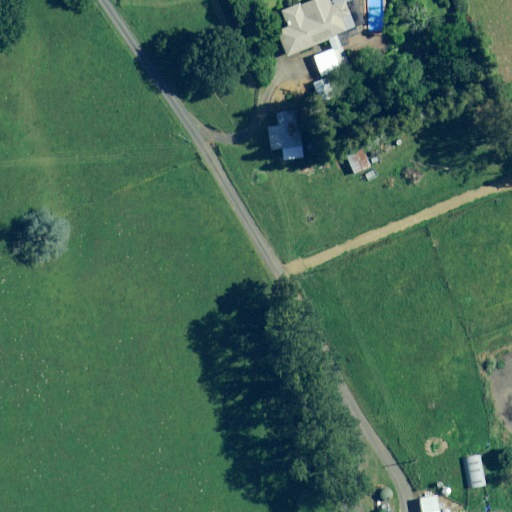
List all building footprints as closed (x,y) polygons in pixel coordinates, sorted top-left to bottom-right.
[(339,35),(342,34),(344,39),(353,36),(351,30),(354,29),(344,2),(349,0),(307,0),(279,11),(286,27),(275,31),(284,56),(327,40),(330,48),(312,55),(319,75),(349,64),(339,35)] [(334,96),(326,77),(312,83),(320,102),(334,96)] [(296,110),(274,112),(275,125),(266,126),(269,150),(279,148),(280,160),(301,158),(296,110)] [(484,485),(478,454),(463,457),(468,488),(484,485)] [(382,501),(383,501),(385,501),(386,501),(387,500),(389,500),(390,499),(391,498),(391,497),(392,496),(392,494),(392,493),(392,492),(392,490),(391,489),(391,488),(390,487),(388,486),(387,486),(386,485),(384,485),(383,486),(382,486),(381,486),(379,487),(379,488),(378,489),(377,491),(377,492),(377,493),(377,495),(377,496),(378,497),(379,498),(380,499),(381,500),(382,501)] [(417,497),(419,511),(438,511),(436,495),(433,495),(432,491),(422,493),(423,496),(417,497)]
